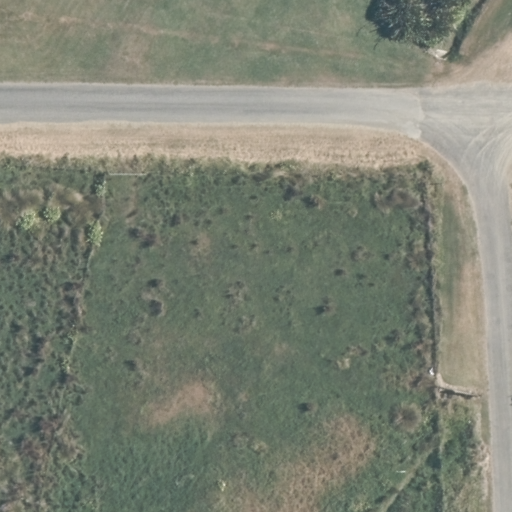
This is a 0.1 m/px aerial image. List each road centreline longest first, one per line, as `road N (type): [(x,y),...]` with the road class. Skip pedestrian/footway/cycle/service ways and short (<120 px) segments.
road 1 (unclassified): [(0,109),(469,129)]
road 2 (unclassified): [(481,511),(469,129)]
